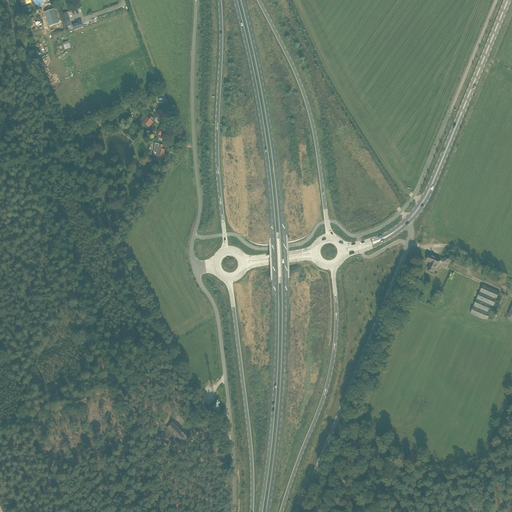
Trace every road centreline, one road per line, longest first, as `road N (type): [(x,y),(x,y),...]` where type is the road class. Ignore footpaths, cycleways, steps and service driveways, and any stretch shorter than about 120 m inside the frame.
road 1 (primary): [(266,511),(282,367),(281,238),(267,113),(241,0)]
road 2 (primary): [(234,0),(262,128),(277,277),(260,511)]
road 3 (unclassified): [(195,0),(200,207),(193,265)]
road 4 (primary): [(281,511),(331,363),(333,265)]
road 5 (primary): [(330,238),(305,99),(258,0)]
road 6 (primary): [(219,0),(216,142),(225,250)]
road 7 (primary): [(406,222),(429,189),(507,0)]
road 8 (track): [(62,145),(172,362)]
road 9 (primary): [(229,279),(251,511)]
road 10 (unclassified): [(195,272),(216,311),(232,436)]
road 11 (track): [(12,0),(62,145)]
